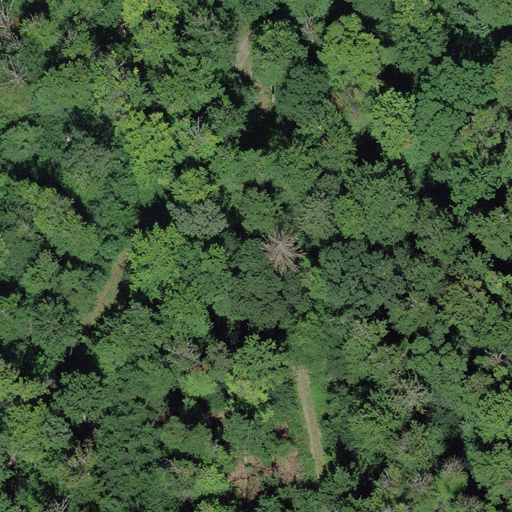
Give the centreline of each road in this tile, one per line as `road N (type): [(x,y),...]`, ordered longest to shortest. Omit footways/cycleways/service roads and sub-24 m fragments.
road 1 (track): [(0,492),(274,0)]
road 2 (track): [(327,511),(254,31)]
